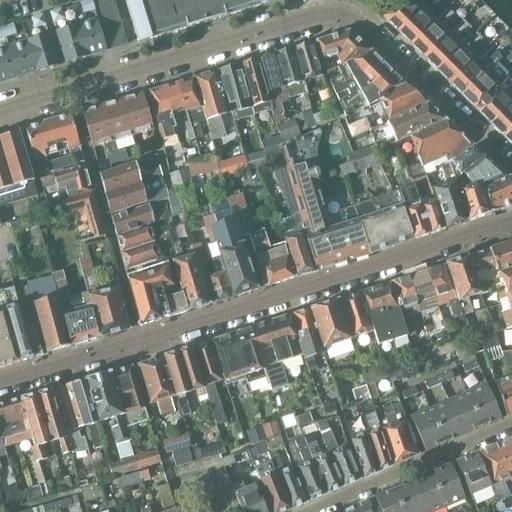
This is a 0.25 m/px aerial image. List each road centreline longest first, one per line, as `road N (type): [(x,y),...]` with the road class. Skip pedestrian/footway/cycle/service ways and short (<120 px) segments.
road 1 (residential): [(511,221),(141,340)]
road 2 (residential): [(511,168),(351,15),(301,20)]
road 3 (residential): [(141,340),(68,90)]
road 4 (residential): [(68,90),(301,20)]
road 5 (residential): [(511,424),(310,511)]
road 6 (residential): [(180,511),(128,344)]
road 7 (residential): [(128,344),(0,383)]
